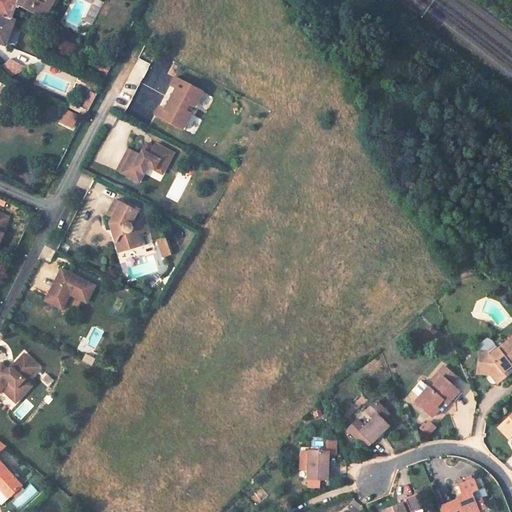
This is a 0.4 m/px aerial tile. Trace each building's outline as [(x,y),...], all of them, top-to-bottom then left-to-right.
[(0,0),(0,43),(4,45),(13,21),(14,20),(11,20),(15,7),(18,9),(19,6),(44,18),(53,0),(0,0)] [(132,100),(149,63),(136,57),(120,95),(132,100)] [(25,67),(10,58),(1,66),(9,77),(25,67)] [(108,71),(98,66),(96,70),(102,73),(97,83),(100,84),(108,71)] [(206,91),(171,73),(166,83),(175,88),(164,109),(156,105),(149,118),(183,135),(206,91)] [(95,95),(89,92),(81,108),(87,110),(95,95)] [(57,123),(72,129),(77,114),(63,109),(57,123)] [(140,153),(129,147),(117,169),(139,180),(147,164),(154,168),(159,159),(167,163),(173,152),(155,143),(154,146),(150,144),(146,151),(142,149),(140,153)] [(167,163),(159,159),(154,168),(162,172),(167,163)] [(184,160),(166,197),(178,203),(196,166),(184,160)] [(138,210),(115,198),(108,213),(113,216),(110,221),(117,225),(120,233),(116,240),(119,251),(142,244),(138,233),(146,231),(142,219),(135,215),(138,210)] [(438,209),(433,202),(427,207),(432,214),(438,209)] [(9,217),(0,212),(0,240),(3,234),(1,233),(9,217)] [(167,237),(158,240),(163,257),(172,254),(167,237)] [(94,285),(61,268),(45,299),(55,305),(58,298),(61,299),(66,291),(69,293),(86,301),(94,285)] [(69,293),(66,291),(61,299),(58,298),(55,305),(61,308),(69,293)] [(429,325),(426,328),(433,335),(437,332),(429,325)] [(490,355),(480,354),(478,369),(487,370),(491,374),(497,382),(506,375),(503,372),(508,368),(511,364),(511,338),(497,349),(490,355)] [(490,355),(497,349),(496,346),(489,351),(480,351),(480,354),(490,355)] [(0,361),(0,389),(1,389),(13,400),(21,391),(15,386),(21,380),(22,381),(30,372),(24,367),(31,360),(22,352),(11,364),(11,367),(6,367),(0,361)] [(81,362),(92,365),(95,357),(83,353),(81,362)] [(31,360),(24,367),(30,372),(36,365),(31,360)] [(458,391),(450,383),(457,376),(445,366),(433,379),(436,382),(430,389),(428,387),(422,394),(415,401),(432,416),(438,409),(436,407),(442,400),(445,402),(446,403),(453,397),(458,391)] [(29,387),(22,381),(21,380),(15,386),(21,391),(13,400),(15,402),(29,387)] [(422,394),(428,387),(422,381),(417,386),(416,389),(422,394)] [(458,391),(453,397),(455,399),(461,393),(458,391)] [(438,409),(445,402),(442,400),(436,407),(438,409)] [(389,413),(376,401),(366,411),(373,418),(363,428),(357,422),(349,430),(366,447),(387,425),(382,420),(389,413)] [(511,413),(498,427),(509,439),(511,436),(511,413)] [(422,426),(430,433),(436,426),(430,421),(428,423),(427,421),(422,426)] [(8,498),(13,494),(21,486),(0,460),(0,448),(5,445),(0,440),(0,501),(2,504),(8,498)] [(335,454),(336,441),(326,441),(326,452),(309,451),(309,468),(308,479),(327,479),(328,453),(335,454)] [(309,468),(309,451),(302,451),(301,468),(309,468)] [(477,489),(474,480),(460,485),(464,495),(459,497),(460,499),(439,507),(441,511),(478,511),(479,511),(479,510),(485,507),(481,497),(483,496),(480,488),(477,489)] [(21,486),(13,494),(16,497),(24,490),(21,486)] [(401,504),(383,511),(404,511),(404,510),(409,508),(410,511),(412,511),(424,507),(419,494),(405,499),(406,503),(402,504),(401,504)]
